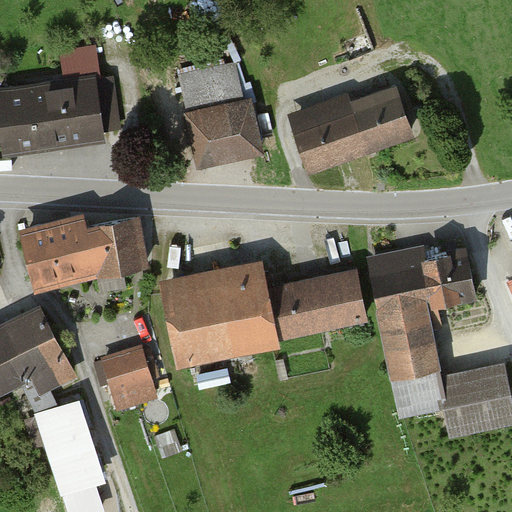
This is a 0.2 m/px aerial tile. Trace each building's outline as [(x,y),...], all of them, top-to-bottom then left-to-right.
[(242,59),(183,73),(204,163),(272,147),(260,98),(251,100),(242,59)] [(96,72),(0,85),(0,132),(3,152),(105,137),(96,72)] [(297,127),(312,171),(424,131),(409,87),(297,127)] [(150,263),(138,216),(86,228),(85,221),(28,235),(38,277),(78,267),(81,279),(150,263)] [(469,249),(373,269),(402,408),(446,399),(453,429),(511,417),(511,389),(506,363),(454,374),(439,303),(479,295),(469,249)] [(275,266),(166,289),(181,359),(368,320),(357,270),(279,286),(275,266)] [(39,308),(0,328),(0,387),(21,376),(30,393),(72,371),(39,308)] [(152,377),(143,349),(105,361),(114,389),(152,377)] [(82,401),(41,415),(74,511),(107,511),(111,511),(103,487),(111,484),(82,401)]
